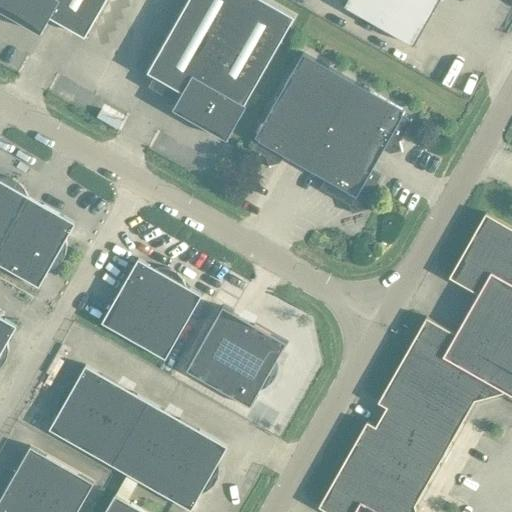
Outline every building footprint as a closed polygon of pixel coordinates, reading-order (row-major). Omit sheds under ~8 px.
[(0,0),(0,10),(40,33),(49,16),(84,36),(104,0),(0,0)] [(226,139),(245,104),(244,103),(293,16),(265,0),(187,0),(147,71),(181,91),(172,108),(226,139)] [(406,17),(376,0),(345,0),(343,5),(396,36),(406,17)] [(400,152),(402,151),(399,141),(411,120),(410,119),(401,114),(403,110),(302,52),(254,137),(258,139),(252,149),(265,157),(268,167),(269,167),(269,165),(279,162),(284,154),(325,177),(319,187),(348,204),(351,213),(368,208),(366,199),(380,174),(370,168),(381,148),(389,153),(400,150),(400,152)] [(0,264),(38,286),(47,270),(54,267),(60,261),(64,254),(66,246),(65,238),(74,222),(27,195),(24,188),(18,182),(11,178),(3,177),(0,176),(0,264)] [(511,228),(485,213),(448,277),(478,293),(455,333),(425,317),(377,402),(385,406),(375,426),(366,421),(318,506),(328,511),(415,511),(414,505),(474,400),(505,391),(511,395),(511,228)] [(137,258),(101,322),(165,358),(201,294),(185,285),(182,278),(176,272),(169,268),(161,267),(153,267),(137,258)] [(185,370),(249,406),(258,390),(265,387),(271,381),(275,374),(277,366),(276,358),(285,342),(221,306),(185,370)] [(0,365),(2,364),(6,357),(7,349),(6,342),(16,325),(0,316),(0,365)] [(227,446),(85,365),(75,381),(68,384),(62,389),(58,396),(57,405),(57,412),(48,428),(190,509),(199,493),(206,490),(213,484),(217,477),(218,469),(217,462),(227,446)] [(75,511),(93,482),(29,446),(0,497),(0,511),(75,511)] [(145,511),(114,494),(103,511),(145,511)]
